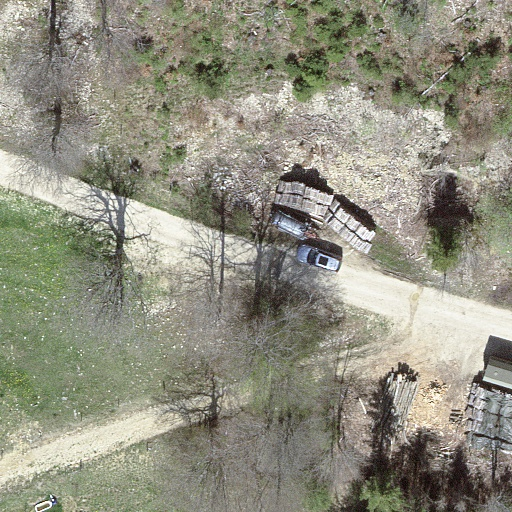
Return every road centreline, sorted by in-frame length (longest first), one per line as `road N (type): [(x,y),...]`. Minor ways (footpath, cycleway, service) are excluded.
road 1 (track): [(0,479),(283,377),(384,352),(449,317)]
road 2 (track): [(0,166),(224,250),(449,317)]
